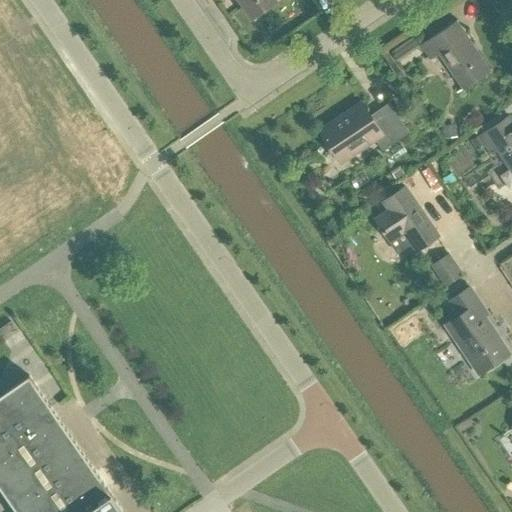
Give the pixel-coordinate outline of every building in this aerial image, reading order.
[(239,0),(252,18),(276,1),(274,0),(239,0)] [(437,51),(451,71),(453,69),(465,87),(490,69),(456,19),(420,45),(428,58),(437,51)] [(393,52),(399,61),(420,47),(414,37),(393,52)] [(361,103),(319,132),(341,163),(375,140),(382,151),(409,132),(389,103),(370,116),(361,103)] [(511,119),(508,115),(479,136),(490,153),(498,147),(511,167),(499,176),(508,189),(511,187),(511,119)] [(445,124),(446,138),(458,137),(457,123),(445,124)] [(439,236),(405,187),(383,202),(389,210),(375,219),(390,242),(404,233),(416,251),(439,236)] [(462,274),(456,264),(455,263),(449,254),(432,265),(446,285),(462,274)] [(446,325),(478,373),(508,354),(483,316),(486,314),(469,289),(449,302),(458,316),(446,325)] [(11,321),(0,328),(0,334),(4,341),(18,331),(11,321)] [(124,511),(29,375),(0,395),(0,486),(17,511),(124,511)]
